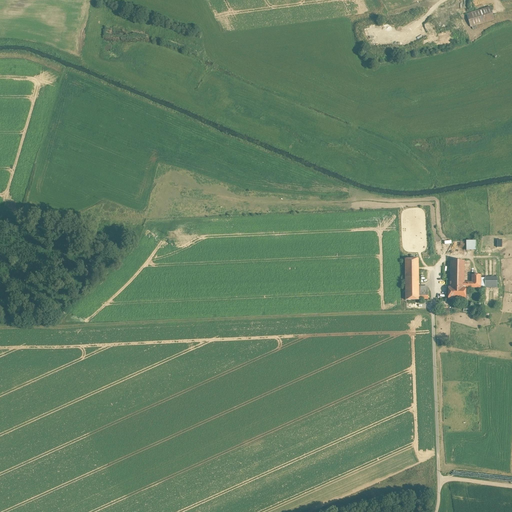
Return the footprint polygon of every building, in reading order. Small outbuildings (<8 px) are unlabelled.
[(492,0),(462,0),(353,34),(357,47),(494,4),(492,0)] [(493,6),(358,48),(361,61),(496,19),(493,6)] [(476,242),(467,242),(467,251),(477,251),(476,242)] [(418,259),(405,259),(406,300),(419,300),(419,299),(419,293),(419,286),(418,259)] [(464,261),(450,261),(450,287),(466,287),(466,288),(481,288),(481,275),(472,275),(472,282),(464,282),(464,261)] [(450,287),(448,287),(448,299),(466,299),(466,288),(466,287),(450,287)]
